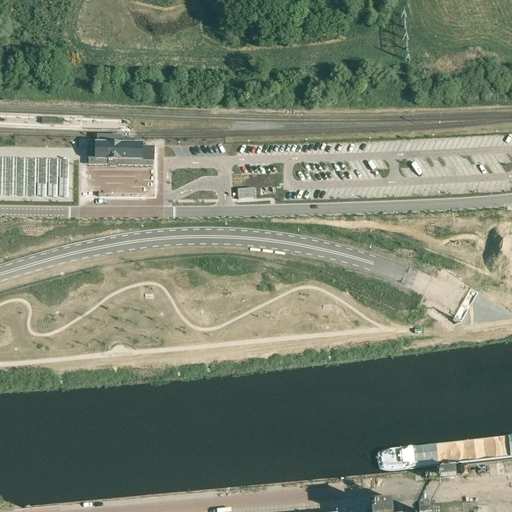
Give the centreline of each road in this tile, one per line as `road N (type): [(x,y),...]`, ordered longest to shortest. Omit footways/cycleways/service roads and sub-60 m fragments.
road 1 (primary): [(511,334),(372,266),(251,239),(125,242),(0,274)]
road 2 (unclassified): [(67,212),(511,199)]
road 3 (unclassified): [(98,511),(511,473)]
